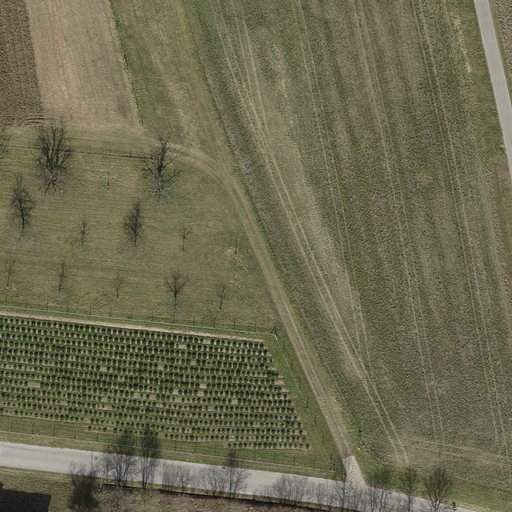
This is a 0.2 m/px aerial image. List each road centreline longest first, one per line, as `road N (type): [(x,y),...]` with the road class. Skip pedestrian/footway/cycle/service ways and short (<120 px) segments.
road 1 (track): [(355,494),(349,456),(215,143),(166,0)]
road 2 (residential): [(0,453),(355,494),(423,511)]
road 3 (unclassified): [(484,0),(511,126)]
